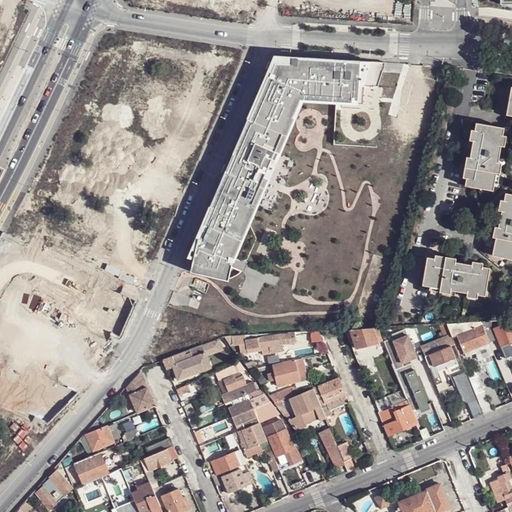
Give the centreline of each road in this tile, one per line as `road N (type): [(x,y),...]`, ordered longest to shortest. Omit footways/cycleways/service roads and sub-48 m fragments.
road 1 (residential): [(266,37),(133,351),(0,509)]
road 2 (tertiary): [(0,190),(86,7)]
road 3 (residential): [(86,7),(266,37)]
road 4 (tertiary): [(70,3),(0,148)]
road 5 (residential): [(266,37),(423,42)]
road 6 (residential): [(156,372),(214,511)]
road 7 (residential): [(337,341),(391,467)]
